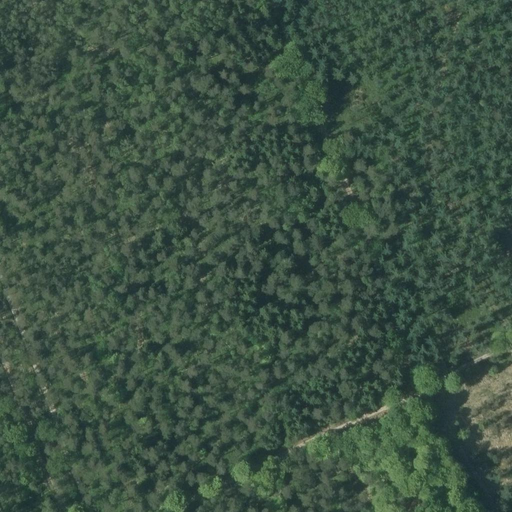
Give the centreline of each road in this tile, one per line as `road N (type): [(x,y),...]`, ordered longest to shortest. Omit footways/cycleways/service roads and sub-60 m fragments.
road 1 (track): [(267,0),(413,385),(489,511)]
road 2 (track): [(511,337),(164,511)]
road 3 (track): [(459,0),(427,145),(455,212),(511,277)]
road 4 (track): [(0,273),(90,511)]
road 5 (track): [(61,511),(0,352)]
